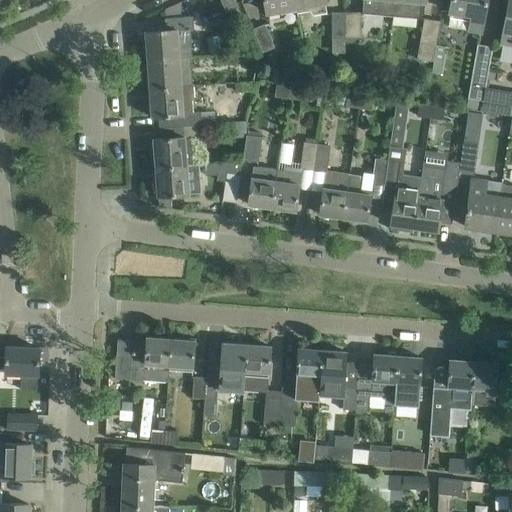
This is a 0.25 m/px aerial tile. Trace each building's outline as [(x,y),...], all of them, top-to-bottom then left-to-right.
[(238,6),(235,0),(220,0),(226,12),(238,6)] [(296,7),(294,0),(264,0),(266,12),(296,7)] [(294,0),(296,7),(308,4),(309,8),(313,14),(326,11),(324,1),(324,0),(294,0)] [(392,11),(393,0),(363,0),(362,8),(392,11)] [(424,0),(393,0),(392,11),(423,13),(424,1),(424,2),(424,0)] [(451,0),(449,11),(450,12),(448,26),(469,29),(469,30),(480,32),(485,0),(451,0)] [(511,0),(508,0),(506,16),(501,42),(503,42),(505,31),(511,32),(511,0)] [(180,1),(165,8),(166,18),(181,16),(180,1)] [(344,37),(344,12),(332,12),(332,37),(344,37)] [(360,12),(344,12),(344,37),(360,36),(360,12)] [(148,59),(178,57),(192,56),(190,30),(194,29),(192,16),(181,16),(166,18),(164,18),(165,29),(145,31),(147,46),(144,46),(145,55),(147,55),(148,59)] [(432,61),(435,45),(439,21),(423,18),(417,59),(432,61)] [(252,29),(262,51),(273,46),(263,24),(252,29)] [(467,108),(482,111),(485,91),(485,88),(492,46),(478,44),(467,108)] [(445,47),(435,45),(432,61),(431,72),(440,74),(445,47)] [(149,83),(150,88),(180,86),(178,57),(148,59),(149,74),(146,74),(147,83),(149,83)] [(390,85),(403,91),(408,80),(395,75),(390,85)] [(287,97),(289,84),(276,82),(274,95),(287,97)] [(248,83),(234,84),(234,91),(248,90),(248,83)] [(301,86),(289,84),(287,97),(300,98),(301,86)] [(158,116),(159,127),(200,124),(199,111),(192,112),(191,99),(194,99),(193,85),(180,86),(150,88),(151,103),(148,103),(149,112),(151,112),(152,117),(158,116)] [(511,115),(511,95),(485,91),(482,111),(511,116),(511,115)] [(358,106),(360,94),(347,92),(345,105),(358,106)] [(372,96),(360,94),(358,106),(370,108),(372,96)] [(431,104),(425,103),(418,102),(416,115),(429,117),(431,104)] [(396,104),(396,128),(408,128),(408,104),(396,104)] [(443,106),(431,104),(429,117),(441,118),(443,106)] [(214,110),(199,111),(200,124),(215,123),(214,110)] [(244,121),(235,121),(236,133),(245,133),(244,121)] [(200,124),(159,127),(160,137),(153,138),(154,153),(152,153),(153,162),(155,162),(155,167),(186,165),(184,138),(201,137),(200,124)] [(246,134),(242,160),(257,162),(261,136),(246,134)] [(284,139),(281,160),(293,161),(296,141),(284,139)] [(463,140),(461,155),(458,172),(473,174),(478,143),(463,140)] [(313,169),(317,143),(304,141),(300,167),(313,169)] [(317,143),(313,169),(326,171),(329,145),(317,143)] [(389,145),(387,160),(384,183),(396,184),(395,192),(390,223),(391,223),(390,229),(413,232),(414,227),(418,201),(417,201),(421,177),(398,173),(399,163),(403,163),(406,148),(389,145)] [(451,222),(458,172),(461,155),(450,153),(449,160),(446,160),(445,167),(423,164),(421,177),(417,201),(418,201),(414,227),(438,230),(439,221),(451,222)] [(349,173),(343,217),(366,220),(369,204),(381,206),(384,183),(387,160),(375,158),(372,174),(363,172),(362,175),(349,173)] [(222,200),(236,201),(240,174),(241,161),(227,162),(225,180),(222,200)] [(187,176),(186,165),(155,167),(157,182),(154,182),(155,192),(157,191),(158,196),(198,193),(198,191),(197,192),(196,175),(187,176)] [(271,207),(277,169),(253,165),(248,203),(271,207)] [(277,169),(271,207),(295,210),(301,172),(277,169)] [(319,213),(343,217),(349,173),(333,171),(332,176),(324,175),(319,213)] [(471,178),(464,226),(495,230),(499,196),(484,194),(486,180),(471,178)] [(511,232),(511,184),(501,183),(499,196),(495,230),(511,232)] [(146,341),(118,339),(115,377),(167,381),(168,365),(170,338),(146,337),(146,341)] [(168,365),(182,366),(182,370),(192,371),(194,340),(170,338),(168,365)] [(242,384),(245,344),(222,342),(219,378),(205,377),(203,398),(204,398),(203,410),(201,436),(209,437),(211,417),(215,417),(217,382),(242,384)] [(270,346),(245,344),(242,384),(267,386),(270,346)] [(6,346),(5,366),(5,372),(21,373),(20,389),(37,390),(37,374),(38,374),(39,348),(6,346)] [(281,391),(278,423),(279,424),(294,425),(296,397),(318,399),(318,393),(322,350),(298,348),(295,388),(281,387),(281,391)] [(322,350),(318,393),(343,395),(344,387),(343,387),(343,382),(345,361),(346,352),(322,350)] [(397,355),(394,403),(418,406),(420,371),(421,357),(411,356),(411,352),(399,352),(399,356),(397,355)] [(357,388),(355,409),(368,410),(369,395),(385,397),(384,412),(393,412),(394,403),(397,355),(374,354),(371,389),(357,388)] [(433,387),(429,437),(450,439),(452,409),(470,410),(470,404),(470,402),(471,392),(473,361),(449,359),(448,383),(447,388),(433,387)] [(471,392),(470,402),(486,403),(487,393),(495,394),(495,393),(508,394),(509,373),(496,372),(497,363),(473,361),(471,392)] [(203,398),(205,377),(193,376),(192,397),(203,398)] [(343,395),(342,408),(355,409),(357,388),(344,387),(343,395)] [(266,389),(263,422),(269,423),(278,423),(281,391),(266,389)] [(7,428),(15,429),(35,430),(36,414),(8,412),(7,428)] [(269,423),(268,434),(277,435),(278,423),(269,423)] [(162,443),(163,430),(141,428),(140,441),(162,443)] [(162,443),(176,444),(177,432),(163,430),(162,443)] [(237,450),(238,437),(227,436),(226,449),(237,450)] [(252,439),(238,437),(237,450),(251,451),(252,439)] [(298,456),(298,459),(313,461),(313,457),(314,445),(314,441),(300,439),(298,456)] [(0,443),(0,474),(29,476),(29,473),(33,473),(34,461),(30,460),(30,444),(10,443),(2,443),(2,444),(0,443)] [(353,448),(352,448),(314,445),(313,457),(352,461),(353,448)] [(122,501),(122,505),(152,506),(153,479),(184,480),(185,452),(134,447),(133,463),(123,462),(122,491),(120,491),(119,499),(122,501)] [(390,452),(389,465),(403,466),(420,468),(422,452),(390,449),(390,452)] [(389,465),(390,452),(378,451),(377,463),(389,465)] [(223,475),(235,475),(235,457),(223,456),(223,475)] [(453,471),(465,472),(466,459),(454,458),(453,471)] [(479,460),(466,459),(465,472),(478,473),(479,460)] [(270,471),(258,470),(257,483),(269,483),(270,471)] [(270,471),(269,483),(283,484),(283,471),(270,471)] [(307,472),(294,472),(293,485),(306,485),(307,472)] [(365,475),(353,474),(352,487),(365,488),(365,475)] [(365,475),(365,488),(364,500),(377,500),(378,475),(365,475)] [(402,476),(389,476),(388,489),(401,489),(402,476)] [(428,478),(416,477),(415,489),(427,490),(428,478)] [(438,478),(438,494),(461,496),(462,480),(438,478)] [(511,511),(511,481),(491,483),(491,497),(509,496),(510,508),(497,509),(497,511),(511,511)] [(438,495),(437,511),(445,511),(446,495),(438,495)] [(27,511),(28,504),(8,503),(0,502),(0,504),(0,503),(0,511),(27,511)]
